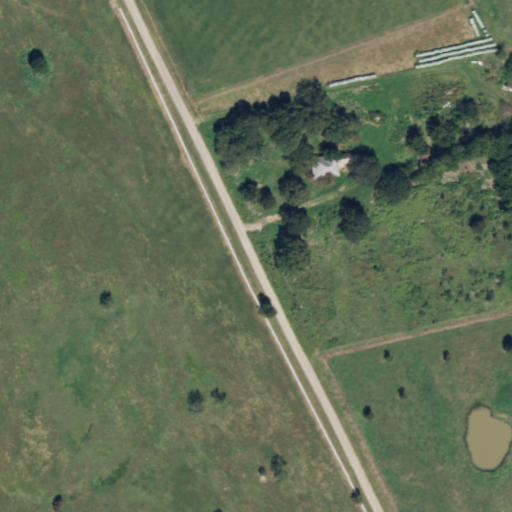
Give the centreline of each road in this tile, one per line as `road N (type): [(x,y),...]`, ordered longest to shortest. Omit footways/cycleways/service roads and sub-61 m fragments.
road 1 (residential): [(377,511),(125,0)]
road 2 (track): [(378,73),(447,63),(497,43),(511,12)]
